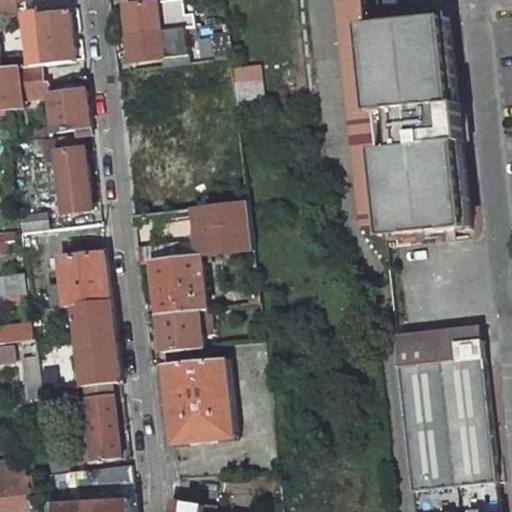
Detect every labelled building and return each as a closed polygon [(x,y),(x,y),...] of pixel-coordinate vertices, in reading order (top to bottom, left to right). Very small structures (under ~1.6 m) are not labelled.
[(0,0),(0,2),(1,16),(24,13),(22,2),(34,0),(0,0)] [(339,0),(365,222),(391,219),(369,25),(366,0),(339,0)] [(168,18),(166,2),(135,5),(138,33),(170,29),(203,26),(202,15),(168,18)] [(77,13),(42,18),(44,44),(37,44),(40,64),(41,67),(50,66),(83,62),(77,13)] [(472,141),(468,102),(462,102),(453,16),(369,25),(391,219),(394,240),(477,231),(467,142),(472,141)] [(170,29),(138,33),(141,60),(172,56),(171,49),(198,47),(197,35),(206,35),(206,26),(203,26),(170,29)] [(20,66),(17,31),(4,33),(8,67),(20,66)] [(172,56),(173,65),(200,62),(198,47),(171,49),(172,56)] [(20,66),(8,67),(12,108),(31,106),(30,98),(61,95),(59,83),(51,83),(50,66),(41,67),(40,64),(20,66)] [(142,77),(148,131),(180,128),(173,74),(142,77)] [(0,97),(9,96),(6,76),(0,77),(0,97)] [(61,95),(64,131),(85,129),(86,134),(90,134),(100,132),(95,91),(61,95)] [(92,147),(90,134),(86,134),(77,135),(79,149),(92,147)] [(53,150),(51,139),(51,135),(42,136),(44,150),(53,150)] [(155,206),(188,203),(182,145),(150,148),(155,206)] [(101,209),(94,147),(92,147),(79,149),(68,150),(68,159),(74,213),(101,209)] [(255,200),(201,207),(207,258),(261,252),(255,200)] [(0,252),(23,249),(21,233),(0,235),(0,252)] [(182,246),(145,250),(147,264),(163,263),(183,260),(182,246)] [(114,253),(69,258),(73,305),(83,304),(119,301),(114,253)] [(183,260),(163,263),(168,314),(206,310),(213,309),(207,258),(183,260)] [(32,275),(8,278),(11,299),(34,296),(32,275)] [(83,304),(91,384),(128,379),(119,301),(83,304)] [(206,310),(209,333),(220,332),(218,308),(213,309),(206,310)] [(209,333),(206,310),(168,314),(172,350),(172,364),(218,359),(216,344),(210,345),(209,333)] [(0,346),(10,346),(7,330),(0,330),(0,346)] [(405,339),(422,493),(506,484),(487,330),(405,339)] [(55,353),(53,340),(40,341),(42,355),(55,353)] [(59,391),(55,353),(42,355),(46,386),(46,393),(59,391)] [(244,439),(235,358),(218,359),(172,364),(181,445),(244,439)] [(31,387),(34,400),(47,398),(46,393),(46,386),(31,387)] [(119,394),(93,397),(94,406),(100,459),(126,456),(119,394)] [(61,511),(143,511),(138,463),(57,475),(61,511)] [(287,473),(258,475),(259,492),(289,490),(287,473)] [(0,497),(2,511),(39,511),(35,480),(0,484),(0,497)] [(508,511),(506,484),(422,493),(424,511),(508,511)] [(210,511),(212,504),(180,500),(178,511),(361,511),(363,498),(326,492),(323,511),(210,511)]
